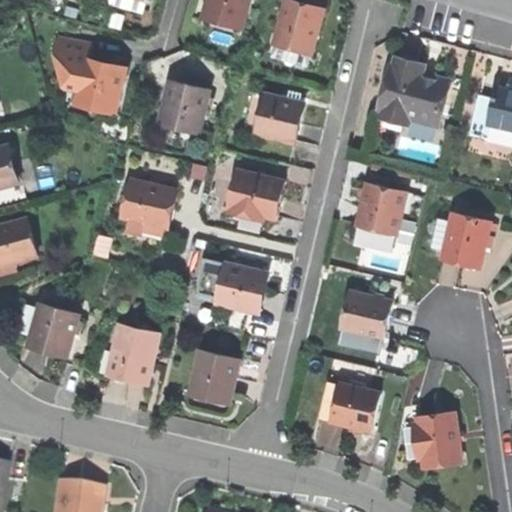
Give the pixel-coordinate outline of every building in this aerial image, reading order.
[(111,0),(111,2),(143,11),(145,0),(111,0)] [(208,0),(201,26),(239,36),(249,0),(208,0)] [(302,10),(284,5),(269,58),(306,68),(321,15),(302,10)] [(108,66),(87,61),(91,45),(60,37),(55,53),(63,88),(77,92),(76,98),(115,109),(125,70),(108,66)] [(438,126),(450,82),(432,77),(422,74),(424,66),(397,59),(395,67),(392,66),(380,110),(383,110),(381,116),(409,124),(410,118),(438,126)] [(190,79),(188,87),(208,92),(210,84),(190,79)] [(160,120),(199,130),(208,92),(188,87),(178,84),(169,82),(160,120)] [(470,135),(511,145),(511,90),(507,89),(496,87),(493,99),(480,96),(470,135)] [(299,124),(303,105),(251,93),(241,132),(294,145),(299,124)] [(0,188),(16,184),(7,147),(0,149),(0,188)] [(285,183),(237,172),(228,209),(231,210),(264,218),(277,221),(281,201),(285,183)] [(166,227),(169,228),(173,212),(178,190),(133,180),(124,217),(130,219),(127,231),(163,239),(166,227)] [(408,192),(369,182),(364,205),(359,227),(397,236),(408,192)] [(263,223),(264,218),(231,210),(230,215),(263,223)] [(490,222),(453,213),(442,261),(459,265),(479,270),(487,236),(492,238),(495,226),(490,225),(490,222)] [(0,267),(14,264),(36,258),(26,220),(0,227),(0,267)] [(394,251),(397,236),(359,227),(354,244),(393,254),(394,251)] [(113,238),(99,235),(95,254),(109,257),(113,238)] [(200,292),(218,296),(225,264),(204,259),(199,280),(200,292)] [(0,276),(16,271),(14,264),(0,267),(0,276)] [(265,273),(225,264),(218,296),(217,303),(256,312),(260,293),(265,273)] [(198,299),(217,303),(218,296),(200,292),(198,299)] [(349,330),(365,334),(378,337),(385,339),(390,319),(394,302),(352,292),(343,329),(349,330)] [(68,354),(79,315),(40,305),(29,342),(40,345),(68,354)] [(125,380),(148,385),(160,339),(120,329),(109,376),(125,380)] [(363,341),(365,334),(349,330),(347,337),(363,341)] [(375,351),(378,337),(365,334),(363,341),(361,348),(375,351)] [(209,393),(232,398),(241,360),(201,350),(192,389),(209,393)] [(332,422),(341,384),(329,381),(319,419),(332,422)] [(341,384),(332,422),(344,425),(373,432),(382,394),(341,384)] [(420,426),(425,458),(426,468),(439,466),(463,463),(456,414),(419,419),(420,426)] [(413,460),(425,458),(420,426),(408,428),(413,460)] [(58,511),(102,511),(106,489),(83,486),(62,483),(58,511)]
